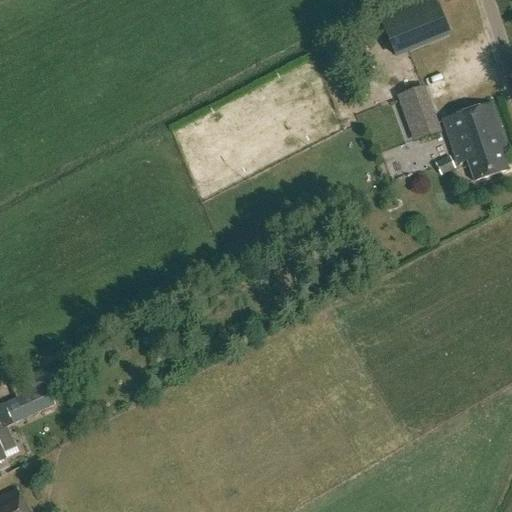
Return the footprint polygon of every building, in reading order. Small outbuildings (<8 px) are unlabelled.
[(434,0),(417,0),(379,17),(395,59),(450,38),(434,0)] [(439,134),(421,89),(402,96),(419,143),(439,134)] [(507,150),(493,105),(444,121),(458,167),(468,164),(474,185),(509,173),(502,152),(507,150)] [(449,158),(436,165),(442,177),(456,170),(449,158)] [(53,406),(45,385),(40,374),(11,387),(25,419),(53,406)] [(0,423),(4,433),(16,428),(5,404),(0,406),(0,423)] [(0,511),(28,511),(17,490),(0,498),(0,511)]
